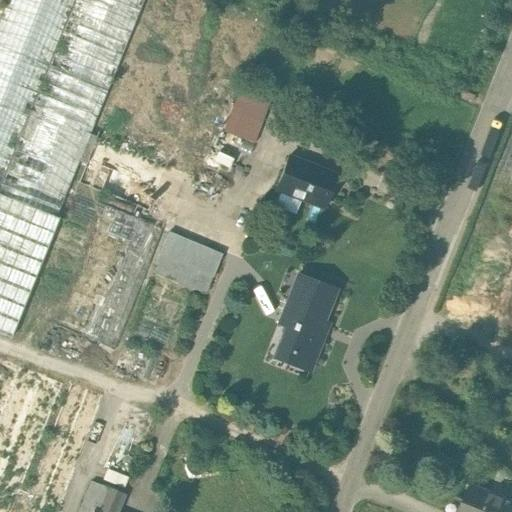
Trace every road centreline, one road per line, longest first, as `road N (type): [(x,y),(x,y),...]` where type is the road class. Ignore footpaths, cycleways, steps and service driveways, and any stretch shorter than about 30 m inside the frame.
road 1 (residential): [(339,511),(511,75)]
road 2 (track): [(355,472),(0,346)]
